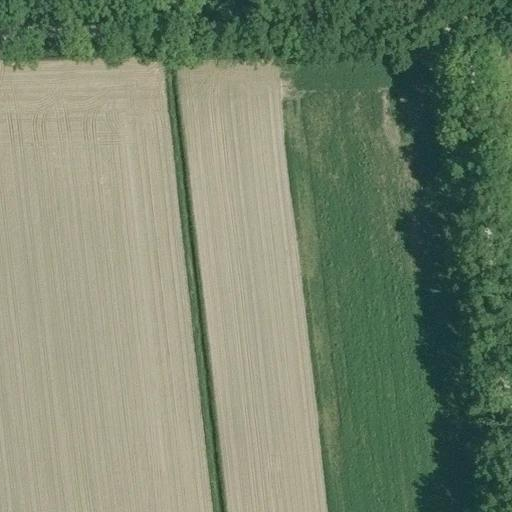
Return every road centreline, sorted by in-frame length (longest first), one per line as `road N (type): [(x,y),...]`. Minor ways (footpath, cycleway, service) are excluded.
road 1 (track): [(0,33),(464,28)]
road 2 (track): [(464,28),(511,444)]
